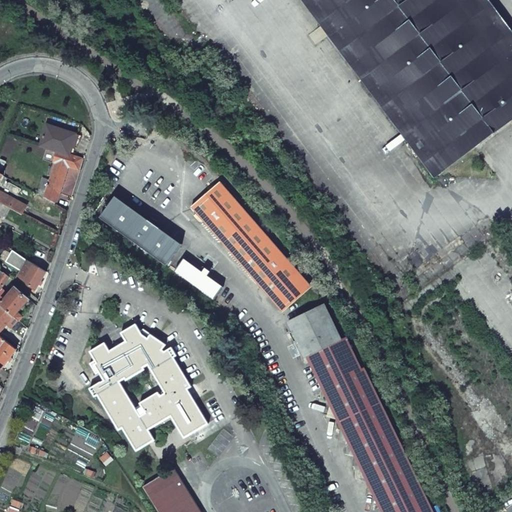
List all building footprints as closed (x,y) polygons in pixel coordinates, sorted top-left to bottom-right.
[(314,0),(442,172),(511,120),(511,51),(474,0),(314,0)] [(55,151),(69,156),(76,134),(47,125),(40,146),(55,151)] [(37,194),(56,205),(68,166),(78,169),(82,160),(69,156),(55,151),(53,161),(55,162),(49,181),(42,178),(37,194)] [(0,174),(0,202),(27,217),(31,209),(0,192),(8,178),(0,174)] [(191,207),(281,309),(309,284),(220,182),(191,207)] [(167,266),(182,245),(154,224),(156,221),(151,217),(149,221),(116,197),(100,218),(167,266)] [(184,259),(175,271),(215,299),(224,287),(208,276),(211,272),(205,268),(202,272),(184,259)] [(47,272),(28,261),(18,278),(24,282),(22,284),(35,292),(47,272)] [(0,288),(1,289),(9,277),(1,271),(0,269),(0,288)] [(0,304),(1,305),(19,321),(22,317),(17,313),(29,299),(16,288),(7,299),(0,291),(0,304)] [(325,303),(288,322),(304,359),(312,354),(387,511),(430,511),(347,339),(343,341),(325,303)] [(15,324),(19,321),(1,305),(0,306),(0,330),(1,332),(11,321),(15,324)] [(172,416),(184,438),(208,424),(187,389),(191,387),(174,358),(177,356),(172,348),(165,352),(162,350),(166,345),(143,330),(140,331),(136,325),(122,333),(126,341),(109,351),(105,343),(91,352),(96,361),(91,364),(96,374),(100,372),(105,381),(91,389),(95,397),(98,395),(119,430),(123,428),(137,451),(154,440),(148,430),(172,416)] [(0,366),(2,368),(16,349),(0,336),(0,366)] [(104,462),(110,457),(107,453),(100,458),(104,462)] [(201,511),(175,468),(143,487),(158,511),(201,511)]
